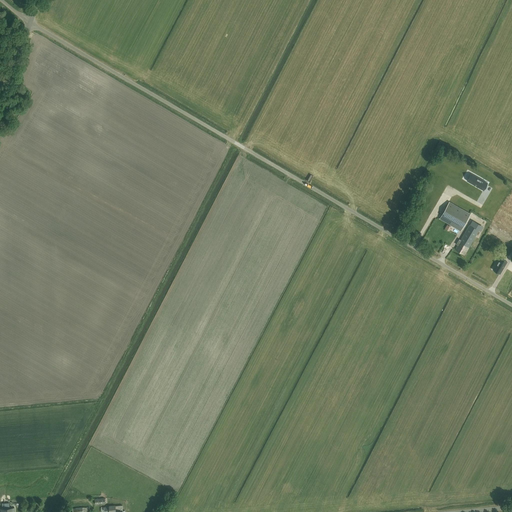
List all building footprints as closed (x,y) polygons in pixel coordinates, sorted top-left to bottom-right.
[(474,176),(470,182),(483,190),(487,183),(474,176)] [(511,203),(511,202),(502,198),(501,192),(494,189),(493,189),(491,193),(498,196),(499,198),(502,199),(500,203),(502,203),(503,209),(505,210),(509,209),(511,210),(511,212),(511,205),(511,206),(511,203)] [(459,193),(457,196),(465,200),(463,204),(473,208),(476,200),(459,193)] [(461,231),(470,214),(449,201),(439,219),(461,231)] [(455,249),(464,255),(479,230),(470,225),(460,240),(459,239),(456,244),(458,245),(455,249)] [(485,237),(503,237),(503,226),(489,225),(486,225),(485,237)] [(494,267),(501,271),(507,261),(500,257),(494,267)]
